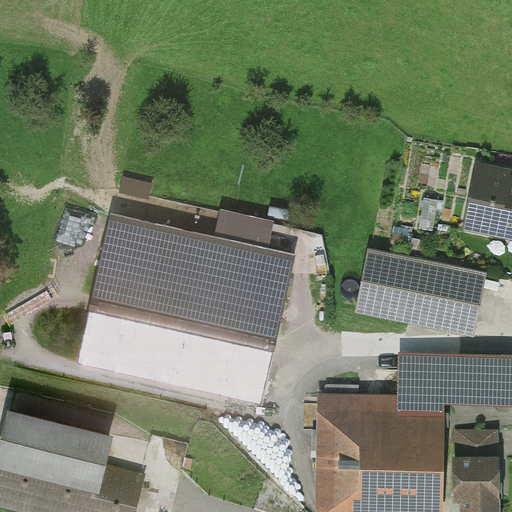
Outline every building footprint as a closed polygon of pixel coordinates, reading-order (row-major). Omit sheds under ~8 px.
[(459,231),(511,242),(511,175),(473,167),(459,231)] [(70,361),(255,401),(287,256),(264,251),(269,224),(216,212),(210,239),(102,215),(70,361)] [(480,275),(364,252),(352,313),(468,336),(480,275)] [(316,511),(436,511),(436,407),(511,406),(511,354),(395,355),(395,395),(316,395),(316,511)] [(101,437),(0,413),(0,508),(17,511),(131,511),(141,473),(95,463),(101,437)] [(498,511),(498,430),(458,431),(458,458),(455,458),(455,499),(464,499),(464,511),(498,511)]
